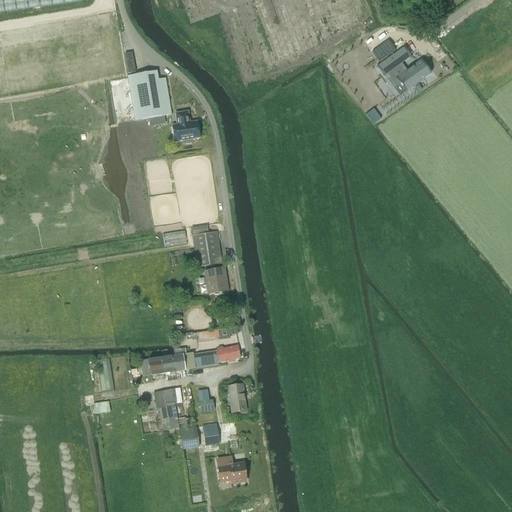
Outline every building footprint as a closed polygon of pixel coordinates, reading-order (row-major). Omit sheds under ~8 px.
[(394,54),(377,66),(384,76),(385,75),(385,76),(394,88),(400,84),(405,91),(429,74),(419,60),(406,70),(401,64),(394,54)] [(165,79),(158,81),(157,72),(127,77),(135,121),(147,119),(171,115),(165,79)] [(191,140),(200,138),(197,122),(189,123),(187,112),(175,114),(177,125),(172,126),(174,143),(183,141),(183,143),(185,144),(190,143),(191,141),(191,140)] [(204,267),(221,264),(216,232),(208,233),(207,226),(191,229),(192,236),(194,250),(197,268),(204,267)] [(165,248),(186,244),(184,231),(162,235),(165,248)] [(203,272),(205,286),(200,287),(201,294),(206,293),(207,294),(227,291),(224,269),(203,272)] [(218,331),(198,333),(198,340),(219,337),(218,331)] [(217,351),(215,351),(218,363),(227,360),(228,363),(234,361),(234,359),(239,358),(237,346),(222,349),(221,348),(217,349),(217,351)] [(188,369),(217,365),(215,352),(186,356),(187,370),(188,370),(188,369)] [(160,358),(162,374),(187,370),(186,356),(185,356),(185,354),(181,355),(160,358)] [(111,358),(99,359),(101,391),(113,390),(111,358)] [(150,379),(154,378),(153,375),(162,374),(160,358),(147,360),(140,361),(142,376),(149,375),(150,379)] [(242,385),(227,387),(231,413),(245,411),(242,385)] [(162,391),(153,393),(156,410),(158,409),(162,431),(178,429),(174,403),(175,402),(173,389),(162,391)] [(211,400),(199,402),(200,412),(213,410),(211,400)] [(108,402),(93,404),(94,415),(110,413),(108,402)] [(202,425),(206,445),(220,442),(216,422),(202,425)] [(195,427),(178,428),(181,450),(199,447),(195,427)] [(230,458),(216,460),(219,483),(230,481),(230,484),(245,482),(243,464),(231,466),(230,458)]
